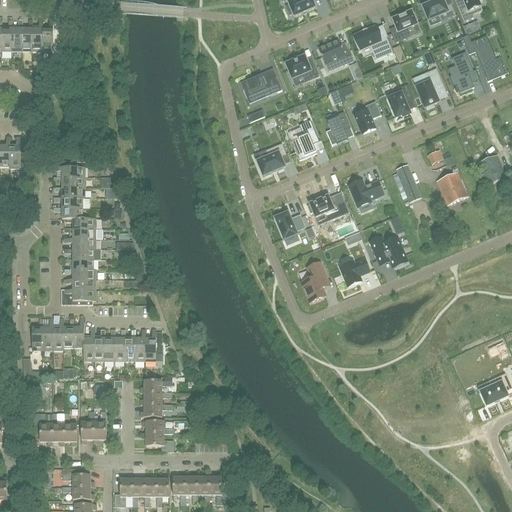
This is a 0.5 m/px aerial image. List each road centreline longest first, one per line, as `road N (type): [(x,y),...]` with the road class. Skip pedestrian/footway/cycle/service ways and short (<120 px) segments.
road 1 (residential): [(511,236),(304,318),(250,201)]
road 2 (residential): [(511,92),(250,201)]
road 3 (residential): [(250,201),(220,68),(269,48)]
road 4 (residential): [(269,48),(384,0)]
